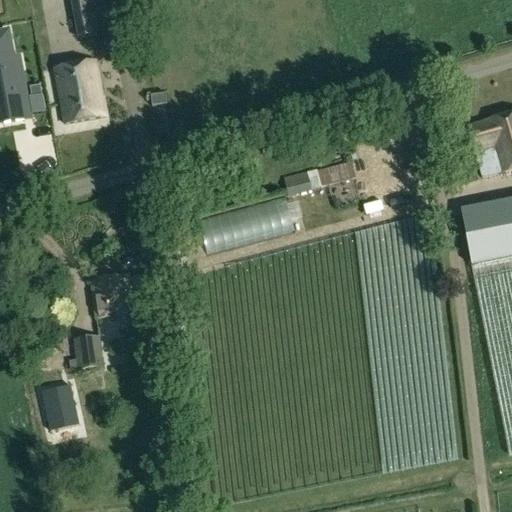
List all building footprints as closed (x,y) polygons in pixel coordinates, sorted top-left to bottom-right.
[(70,0),(78,41),(106,36),(99,0),(70,0)] [(20,70),(18,60),(12,61),(7,35),(0,36),(0,88),(16,86),(14,71),(20,70)] [(54,71),(64,126),(105,119),(95,63),(54,71)] [(29,89),(31,100),(42,98),(40,87),(29,89)] [(152,108),(167,106),(166,95),(150,97),(152,108)] [(33,116),(45,114),(42,98),(31,100),(30,100),(33,116)] [(0,103),(0,125),(23,122),(19,101),(0,103)] [(511,116),(468,129),(476,155),(484,182),(500,177),(500,176),(511,172),(511,116)] [(352,164),(321,172),(325,187),(356,180),(352,164)] [(312,193),(308,174),(285,180),(289,199),(312,193)] [(372,186),(374,196),(392,192),(390,182),(372,186)] [(399,194),(399,206),(421,206),(421,194),(399,194)] [(511,204),(461,214),(472,269),(511,261),(511,204)] [(213,241),(298,223),(295,207),(209,226),(213,241)] [(511,261),(472,269),(509,457),(511,456),(511,261)] [(125,279),(92,283),(96,320),(130,316),(154,312),(149,278),(131,280),(131,283),(126,284),(125,279)] [(103,369),(99,338),(74,341),(78,373),(103,369)] [(156,382),(160,413),(178,411),(174,380),(156,382)] [(71,387),(41,393),(50,433),(79,426),(71,387)] [(160,425),(165,461),(182,459),(177,423),(160,425)]
